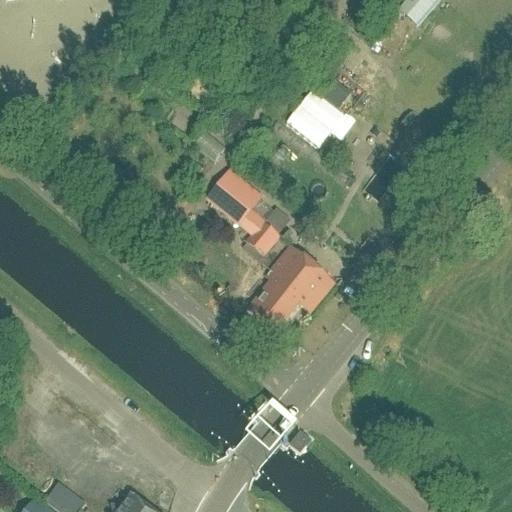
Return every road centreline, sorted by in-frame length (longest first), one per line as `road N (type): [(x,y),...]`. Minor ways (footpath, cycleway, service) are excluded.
road 1 (unclassified): [(296,402),(0,152)]
road 2 (tertiary): [(296,402),(511,138)]
road 3 (unclassified): [(222,500),(0,313)]
road 4 (unclassified): [(423,511),(296,402)]
road 5 (tertiary): [(222,500),(296,402)]
